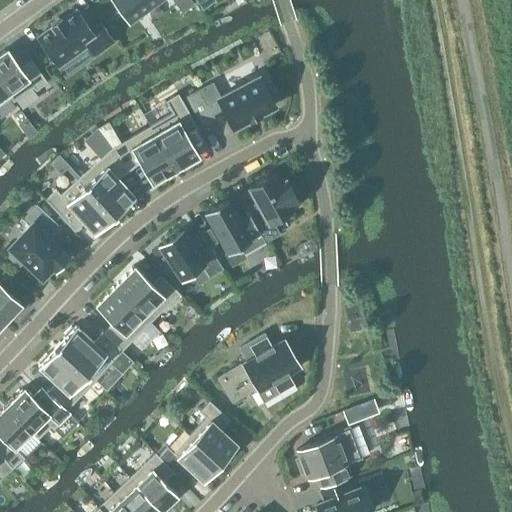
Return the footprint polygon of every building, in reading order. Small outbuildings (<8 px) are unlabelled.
[(114,0),(129,20),(156,0),(114,0)] [(87,45),(94,55),(114,41),(101,23),(91,30),(76,9),(62,19),(61,18),(50,25),(51,26),(37,37),(58,66),(87,45)] [(0,81),(11,96),(10,97),(13,101),(33,87),(19,67),(20,66),(7,48),(0,53),(0,81)] [(19,67),(33,87),(35,90),(47,81),(31,58),(20,66),(19,67)] [(205,103),(196,89),(184,96),(200,124),(213,117),(210,113),(221,107),(231,125),(247,116),(247,117),(258,111),(257,110),(273,101),(271,98),(274,96),(266,83),(263,85),(256,73),(215,97),(205,103)] [(0,104),(10,97),(11,96),(0,81),(0,104)] [(172,112),(150,125),(175,169),(199,155),(186,133),(197,126),(178,92),(165,100),(172,112)] [(108,121),(98,127),(105,137),(114,131),(108,121)] [(175,169),(150,125),(112,146),(129,170),(139,162),(151,183),(175,169)] [(80,176),(114,214),(134,195),(118,178),(129,170),(112,146),(80,176)] [(249,185),(260,206),(249,212),(265,241),(279,233),(272,221),(291,211),(288,206),(298,200),(286,179),(283,181),(279,174),(272,178),(270,174),(249,185)] [(94,232),(114,214),(80,176),(61,195),(55,189),(44,198),(74,231),(84,222),(94,232)] [(23,195),(17,201),(26,209),(32,203),(23,195)] [(236,215),(227,198),(204,210),(227,252),(239,245),(244,253),(265,242),(247,209),(236,215)] [(41,204),(38,207),(44,212),(47,209),(41,204)] [(37,205),(25,218),(31,224),(10,247),(11,248),(6,254),(19,266),(24,260),(42,277),(52,266),(56,269),(68,256),(49,239),(60,227),(44,212),(38,207),(37,205)] [(210,227),(201,232),(208,244),(217,239),(210,227)] [(181,278),(191,271),(203,263),(211,275),(222,267),(209,247),(199,254),(182,229),(159,244),(159,245),(164,253),(165,254),(162,257),(171,270),(174,268),(181,278)] [(159,245),(152,250),(157,258),(164,253),(159,245)] [(134,265),(114,285),(151,321),(179,292),(160,273),(151,282),(134,265)] [(9,273),(3,280),(11,287),(17,281),(9,273)] [(0,283),(0,317),(4,322),(20,304),(21,303),(0,283)] [(112,321),(102,331),(121,350),(151,321),(114,285),(95,304),(112,321)] [(121,350),(102,331),(92,341),(75,325),(73,327),(71,325),(63,334),(65,336),(56,345),(94,380),(95,379),(121,350)] [(294,383),(288,373),(300,365),(290,347),(286,350),(281,342),(285,339),(284,338),(271,345),(264,332),(239,347),(247,360),(218,377),(232,401),(247,392),(245,390),(254,384),(257,391),(272,382),(278,392),(294,383)] [(68,408),(94,380),(56,345),(48,354),(46,352),(38,361),(40,363),(38,365),(55,381),(48,389),(68,408)] [(67,409),(68,408),(48,389),(46,392),(48,393),(39,402),(24,386),(8,402),(41,435),(50,426),(53,428),(69,412),(67,409)] [(189,434),(220,462),(237,443),(221,429),(230,419),(209,400),(199,411),(205,417),(189,434)] [(0,440),(0,455),(11,468),(24,457),(16,448),(31,432),(38,438),(41,435),(8,402),(0,409),(0,435),(2,438),(0,440)] [(354,406),(342,411),(347,422),(358,417),(354,406)] [(316,477),(321,488),(351,476),(346,465),(362,459),(350,428),(332,436),(332,437),(297,451),(300,459),(296,460),(301,474),(305,472),(308,480),(316,477)] [(217,465),(220,462),(189,434),(173,451),(167,446),(158,455),(158,456),(173,472),(176,475),(186,464),(203,480),(207,476),(209,479),(219,467),(217,465)] [(164,480),(173,472),(158,456),(158,455),(155,451),(129,476),(160,510),(177,494),(164,480)] [(0,477),(11,468),(0,455),(0,477)] [(113,491),(132,511),(158,511),(160,510),(129,476),(113,491)] [(325,500),(316,503),(318,506),(312,508),(313,511),(364,511),(374,508),(365,484),(348,490),(344,481),(321,490),(325,500)] [(97,506),(103,511),(132,511),(113,491),(112,492),(97,506)]
